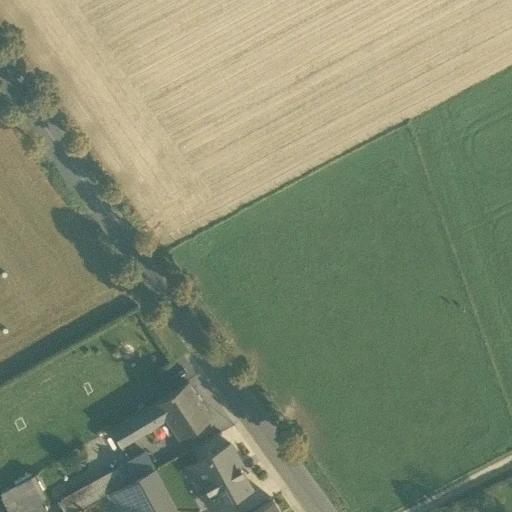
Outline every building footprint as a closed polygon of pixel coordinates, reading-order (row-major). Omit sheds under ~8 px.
[(164,418),(176,436),(178,435),(209,416),(188,383),(155,403),(164,418)] [(111,431),(120,445),(164,418),(155,403),(111,431)] [(202,495),(210,508),(248,487),(237,465),(240,463),(229,443),(193,463),(204,484),(208,491),(202,495)] [(126,483),(151,470),(142,453),(117,466),(126,483)] [(195,488),(204,484),(193,463),(184,468),(195,488)] [(108,493),(126,483),(117,466),(56,500),(63,511),(73,511),(85,506),(108,493)] [(108,493),(118,511),(170,511),(173,511),(151,470),(126,483),(108,493)] [(36,474),(0,493),(0,498),(7,511),(48,511),(38,492),(44,490),(36,474)] [(280,511),(272,499),(251,511),(280,511)]
